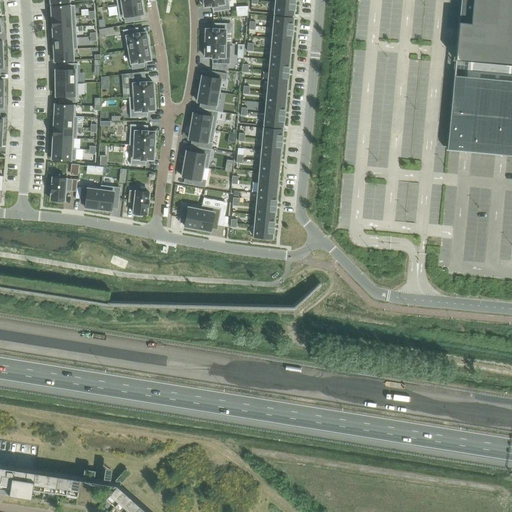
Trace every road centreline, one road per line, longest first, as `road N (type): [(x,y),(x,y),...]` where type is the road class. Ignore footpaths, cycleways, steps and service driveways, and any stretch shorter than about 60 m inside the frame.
road 1 (motorway): [(0,370),(511,453)]
road 2 (motorway): [(511,415),(0,333)]
road 3 (residential): [(319,236),(300,202),(320,0)]
road 4 (residential): [(511,309),(378,294),(319,236)]
road 5 (residential): [(25,0),(29,99),(20,214)]
road 6 (residential): [(151,233),(288,254),(319,236)]
road 7 (residential): [(20,214),(151,233)]
road 8 (residential): [(165,110),(151,233)]
road 9 (residential): [(193,0),(186,100),(165,110)]
